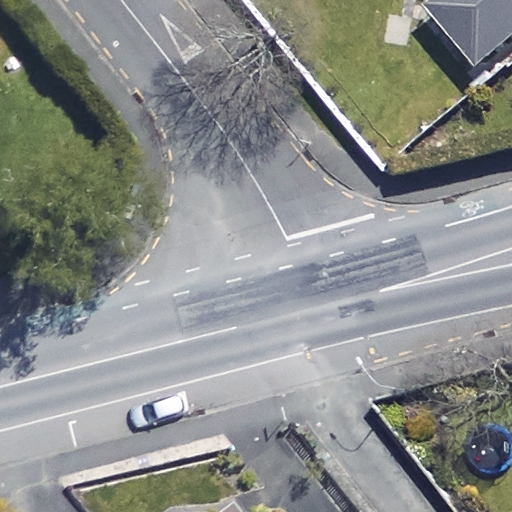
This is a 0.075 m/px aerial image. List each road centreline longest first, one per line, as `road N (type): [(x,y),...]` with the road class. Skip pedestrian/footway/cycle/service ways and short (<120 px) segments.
road 1 (residential): [(320,308),(243,163),(122,0)]
road 2 (tertiary): [(320,308),(0,386)]
road 3 (tertiary): [(511,257),(320,308)]
